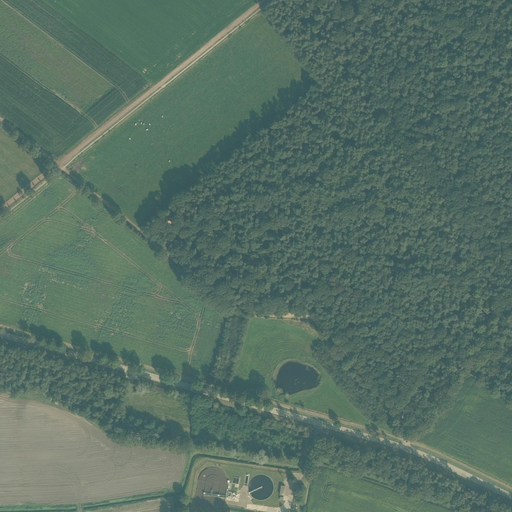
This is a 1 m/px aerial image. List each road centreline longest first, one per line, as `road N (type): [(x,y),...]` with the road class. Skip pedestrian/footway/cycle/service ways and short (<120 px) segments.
road 1 (track): [(409,439),(321,326),(228,301),(62,168)]
road 2 (secondary): [(407,449),(0,334)]
road 3 (track): [(56,165),(264,0)]
